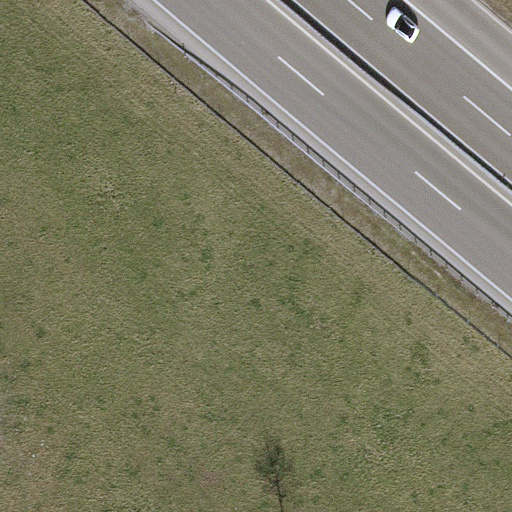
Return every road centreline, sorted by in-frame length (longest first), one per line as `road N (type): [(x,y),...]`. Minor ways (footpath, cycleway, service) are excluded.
road 1 (motorway): [(209,0),(511,254)]
road 2 (motorway): [(511,132),(353,0)]
